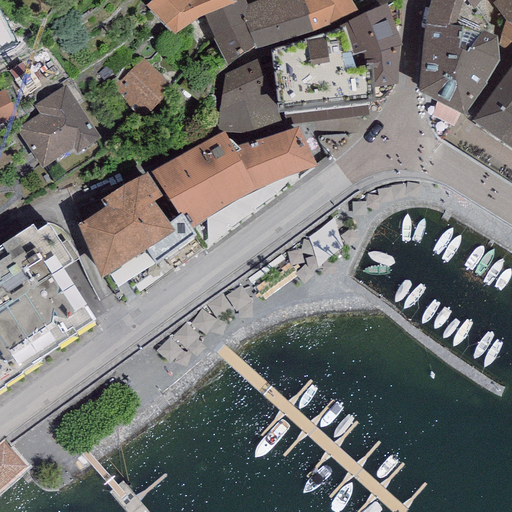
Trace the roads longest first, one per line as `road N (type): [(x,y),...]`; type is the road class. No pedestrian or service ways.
road 1 (residential): [(0,423),(344,174),(398,146)]
road 2 (residential): [(420,0),(398,146)]
